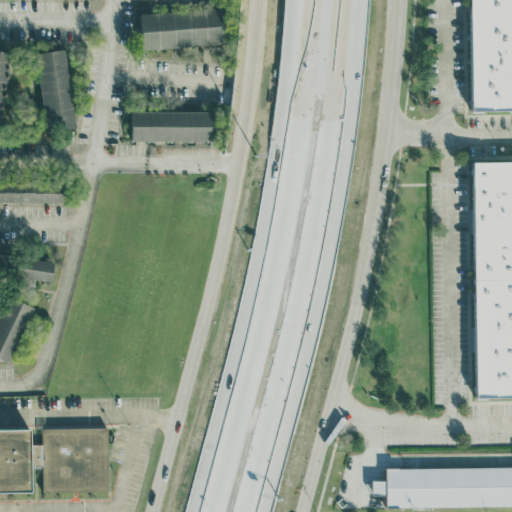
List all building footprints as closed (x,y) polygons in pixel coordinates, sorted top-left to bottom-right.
[(465,0),(511,0),(511,108),(466,109),(465,0)] [(143,48),(225,44),(223,7),(141,11),(143,48)] [(66,48),(36,52),(45,130),(75,127),(66,48)] [(0,126),(1,127),(9,51),(0,49),(0,126)] [(213,139),(213,110),(132,111),(132,140),(213,139)] [(471,163),(511,163),(511,400),(471,401),(471,163)] [(0,201),(63,202),(63,179),(0,179),(0,201)] [(55,261),(0,253),(0,274),(52,281),(55,261)] [(0,315),(0,358),(10,362),(32,305),(8,296),(0,315)] [(40,431),(111,430),(111,498),(41,499),(40,431)] [(0,432),(26,432),(28,496),(0,496),(0,432)] [(511,505),(511,466),(385,467),(386,479),(372,479),(372,494),(386,494),(386,506),(511,505)]
